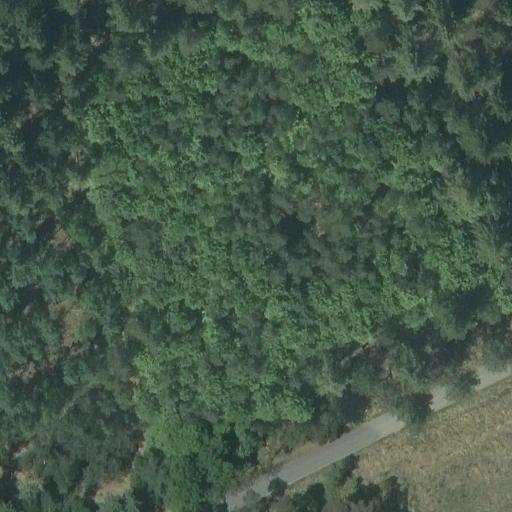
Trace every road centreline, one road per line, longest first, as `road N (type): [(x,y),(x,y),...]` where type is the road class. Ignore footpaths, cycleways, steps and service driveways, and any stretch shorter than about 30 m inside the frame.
road 1 (track): [(88,0),(85,171),(177,511)]
road 2 (unclassified): [(511,363),(202,511)]
